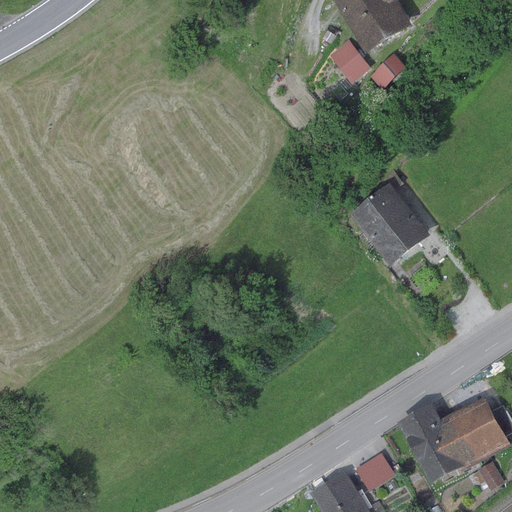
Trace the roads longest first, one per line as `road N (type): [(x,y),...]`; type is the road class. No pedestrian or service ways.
road 1 (tertiary): [(511,333),(227,511)]
road 2 (unknown): [(386,173),(504,338)]
